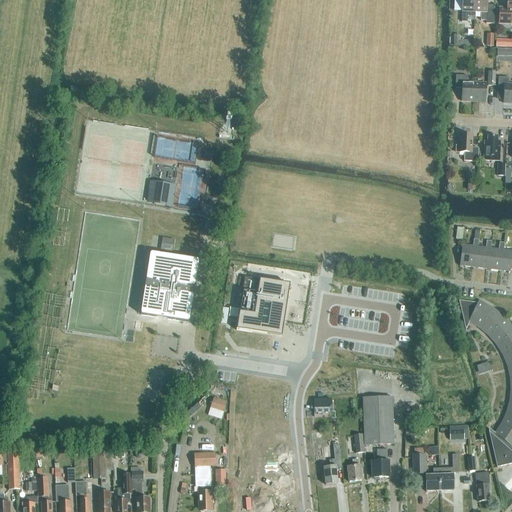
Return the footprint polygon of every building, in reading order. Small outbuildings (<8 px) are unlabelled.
[(474,17),(474,12),(474,0),(462,0),(462,22),(467,22),(468,17),(474,17)] [(487,10),(487,0),(474,0),(474,12),(481,12),(481,21),(486,21),(486,24),(494,24),(495,10),(487,10)] [(511,0),(506,0),(507,8),(500,7),(498,23),(511,23),(511,0)] [(454,36),(453,47),(469,48),(469,42),(459,42),(459,36),(454,36)] [(496,47),(506,48),(506,40),(496,40),(496,47)] [(495,86),(496,72),(488,72),(487,86),(495,86)] [(473,102),(474,83),(467,83),(467,76),(456,76),(455,89),(462,89),(461,102),(473,102)] [(511,103),(511,84),(509,85),(509,78),(498,77),(498,90),(504,91),(503,103),(511,103)] [(486,84),(474,83),(473,102),(485,103),(486,84)] [(464,161),(478,162),(478,149),(472,148),(472,136),(460,136),(459,147),(456,147),(456,153),(465,153),(464,161)] [(484,161),(500,161),(501,142),(498,142),(498,137),(488,137),(487,142),(484,142),(484,161)] [(210,152),(202,151),(200,160),(208,162),(210,152)] [(505,176),(505,165),(497,164),(497,176),(505,176)] [(468,192),(476,192),(477,180),(469,179),(468,192)] [(175,187),(150,183),(147,202),(172,205),(175,187)] [(463,240),(464,229),(457,228),(456,239),(463,240)] [(173,252),(175,240),(163,239),(161,251),(173,252)] [(473,268),(476,240),(474,240),(473,247),(462,245),(460,266),(473,268)] [(486,269),(489,242),(487,241),(486,248),(478,247),(478,240),(476,240),(473,268),(486,269)] [(498,271),(502,243),(499,243),(499,250),(491,249),(491,242),(489,242),(486,269),(498,271)] [(511,268),(511,251),(503,250),(504,243),(502,243),(498,271),(509,272),(508,274),(509,274),(511,268)] [(150,255),(150,256),(141,313),(141,314),(141,315),(142,316),(187,323),(188,323),(189,322),(189,321),(199,263),(198,263),(198,262),(197,261),(152,254),(151,254),(150,254),(150,255)] [(290,285),(244,278),(236,331),(252,333),(252,331),(274,334),(276,322),(284,323),(290,285)] [(469,323),(478,303),(458,301),(465,331),(469,323)] [(479,329),(493,309),(479,301),(478,303),(469,323),(479,329)] [(227,321),(229,309),(223,308),(220,324),(226,325),(227,321)] [(488,336),(505,319),(493,309),(479,329),(488,336)] [(496,345),(511,333),(511,326),(505,319),(488,336),(496,345)] [(511,350),(511,333),(496,345),(502,355),(511,350)] [(511,364),(511,350),(502,355),(507,366),(511,364)] [(290,389),(242,394),(243,406),(255,405),(256,411),(292,407),(290,389)] [(214,398),(208,416),(221,421),(227,402),(214,398)] [(365,446),(394,445),(392,398),(363,399),(365,446)] [(331,401),(314,401),(314,414),(332,414),(331,401)] [(201,408),(198,404),(185,415),(188,419),(201,408)] [(239,467),(241,486),(302,480),(301,466),(298,466),(292,411),(268,413),(268,418),(249,419),(250,434),(236,436),(236,441),(246,440),(248,466),(239,467)] [(511,429),(511,415),(506,413),(501,424),(511,429)] [(511,447),(511,429),(501,424),(494,433),(511,447)] [(36,429),(29,427),(27,435),(34,436),(36,429)] [(511,447),(494,433),(488,428),(497,468),(511,464),(511,447)] [(464,431),(450,431),(450,441),(464,441),(464,431)] [(364,454),(362,435),(355,436),(356,454),(364,454)] [(341,468),(339,456),(338,445),(333,445),(335,461),(329,461),(330,468),(323,469),(325,486),(336,485),(334,469),(341,468)] [(124,459),(124,448),(115,449),(115,460),(124,459)] [(378,479),(387,479),(386,451),(376,451),(376,463),(372,464),(372,479),(373,479),(373,480),(378,480),(378,479)] [(93,452),(94,480),(106,479),(105,471),(109,471),(108,452),(93,452)] [(8,491),(19,491),(17,454),(0,454),(0,466),(1,466),(2,476),(7,476),(8,491)] [(211,487),(211,467),(216,467),(215,454),(195,455),(195,488),(198,488),(198,511),(209,511),(213,511),(212,503),(214,503),(214,493),(208,493),(208,487),(211,487)] [(419,457),(415,457),(412,457),(413,476),(426,475),(425,457),(419,457)] [(469,473),(476,472),(475,458),(468,459),(469,473)] [(357,460),(352,461),(353,467),(347,468),(348,483),(361,482),(359,467),(358,467),(357,460)] [(225,470),(215,470),(216,487),(226,486),(225,470)] [(440,492),(439,470),(434,470),(434,476),(426,477),(426,493),(440,492)] [(453,476),(445,476),(444,470),(439,470),(440,492),(453,492),(453,476)] [(141,499),(141,488),(140,482),(142,482),(142,474),(131,474),(131,482),(132,492),(135,491),(136,506),(137,506),(137,511),(148,511),(149,506),(151,506),(150,500),(149,500),(149,499),(141,499)] [(489,474),(476,475),(478,503),(490,502),(489,493),(490,493),(490,488),(489,488),(489,487),(490,487),(489,474)] [(129,502),(129,496),(131,496),(130,475),(123,476),(122,489),(117,489),(117,501),(116,511),(126,511),(126,506),(129,502)] [(37,491),(36,480),(31,480),(31,484),(25,484),(26,492),(31,492),(31,491),(37,491)] [(48,503),(47,487),(47,480),(36,480),(37,491),(38,491),(38,498),(37,498),(42,498),(42,503),(42,511),(50,511),(51,509),(52,508),(52,503),(48,503)] [(89,511),(89,496),(87,496),(86,483),(75,483),(76,497),(80,496),(80,500),(80,511),(89,511)] [(71,502),(68,502),(68,486),(55,487),(56,502),(59,502),(59,511),(60,511),(69,511),(70,511),(71,511),(71,502)] [(97,511),(109,511),(109,493),(97,493),(97,511)] [(0,511),(9,511),(9,504),(8,504),(8,498),(3,498),(3,497),(0,496),(0,511)] [(34,511),(34,504),(37,504),(37,498),(25,498),(26,504),(21,505),(21,511),(34,511)]
